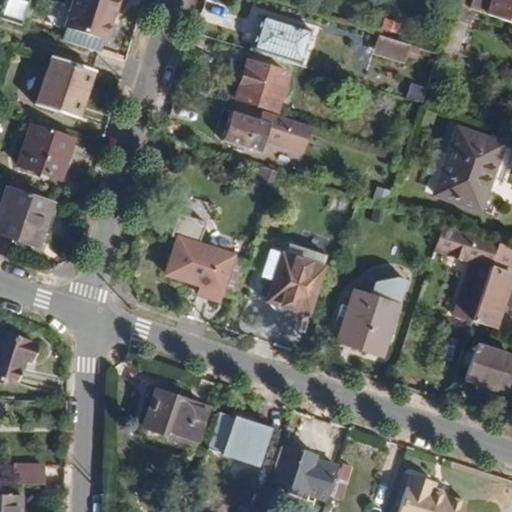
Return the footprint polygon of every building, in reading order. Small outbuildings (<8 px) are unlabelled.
[(0,0),(0,20),(16,25),(25,0),(0,0)] [(102,40),(115,0),(69,0),(61,27),(102,40)] [(511,23),(511,0),(455,0),(455,3),(458,5),(472,10),(511,23)] [(455,60),(472,10),(458,5),(440,54),(455,60)] [(298,60),(307,31),(262,17),(253,46),(298,60)] [(419,47),(377,34),(374,45),(404,55),(416,59),(419,47)] [(404,55),(374,45),(371,53),(401,63),(404,55)] [(76,118),(91,71),(48,57),(33,104),(76,118)] [(275,108),(286,72),(246,60),(235,96),(275,108)] [(434,107),(441,84),(429,80),(421,102),(434,107)] [(258,152),(272,111),(245,102),(241,113),(230,109),(220,139),(258,152)] [(56,179),(70,137),(27,123),(15,165),(56,179)] [(476,208),(498,144),(456,129),(433,194),(476,208)] [(0,234),(34,246),(49,202),(3,186),(0,195),(0,234)] [(176,238),(196,245),(204,222),(176,213),(169,236),(176,238)] [(472,320),(496,242),(442,224),(434,248),(470,260),(452,314),(472,320)] [(234,298),(246,260),(196,245),(176,238),(165,273),(200,284),(198,293),(219,300),(221,293),(234,298)] [(511,290),(505,288),(510,274),(511,274),(511,246),(496,242),(472,320),(492,327),(500,305),(506,307),(511,304),(511,290)] [(306,312),(321,267),(270,251),(262,276),(274,280),(266,300),(306,312)] [(381,355),(406,280),(395,277),(372,281),(368,295),(351,290),(334,338),(381,355)] [(30,359),(36,342),(0,330),(0,379),(12,383),(21,356),(30,359)] [(506,394),(511,374),(511,356),(475,344),(463,379),(506,394)] [(191,443),(203,407),(153,389),(141,425),(191,443)] [(255,465),(269,426),(231,413),(230,415),(217,411),(205,447),(255,465)] [(324,500),(335,466),(312,458),(313,453),(300,448),(299,452),(279,444),(268,478),(287,484),(285,492),(298,496),(300,492),(324,500)] [(38,482),(38,466),(8,466),(8,481),(38,482)] [(459,511),(463,502),(430,490),(432,481),(409,474),(396,511),(459,511)] [(17,511),(18,492),(0,491),(0,511),(17,511)]
